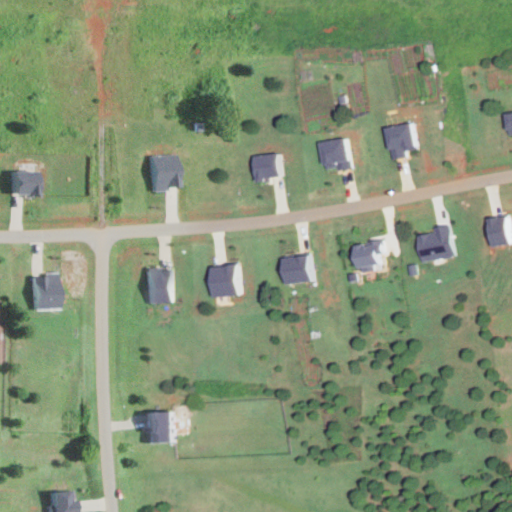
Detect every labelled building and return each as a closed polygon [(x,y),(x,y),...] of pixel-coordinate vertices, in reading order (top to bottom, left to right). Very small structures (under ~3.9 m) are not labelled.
[(407,154),(406,150),(419,147),(412,119),(385,126),(393,157),(407,154)] [(320,140),(323,162),(338,159),(339,168),(351,166),(346,136),(320,140)] [(255,153),(256,179),(271,178),(271,174),(279,174),(279,152),(255,153)] [(173,153),(147,154),(148,187),(174,187),(173,153)] [(35,169),(6,169),(5,192),(35,193),(35,169)] [(491,244),(511,241),(511,222),(511,213),(488,215),(491,244)] [(418,232),(422,259),(454,255),(450,223),(436,224),(437,230),(418,232)] [(355,243),(356,269),(375,267),(375,262),(382,262),(381,251),(386,251),(385,237),(375,238),(375,242),(355,243)] [(287,282),(315,278),(311,252),(283,256),(287,282)] [(242,293),(241,262),(211,263),(212,294),(242,293)] [(144,267),(146,301),(172,300),(171,266),(144,267)] [(30,308),(55,307),(54,273),(29,273),(30,308)] [(146,430),(143,430),(142,409),(173,408),(174,439),(147,440),(146,430)] [(43,491),(44,511),(56,511),(68,511),(66,489),(43,491)]
